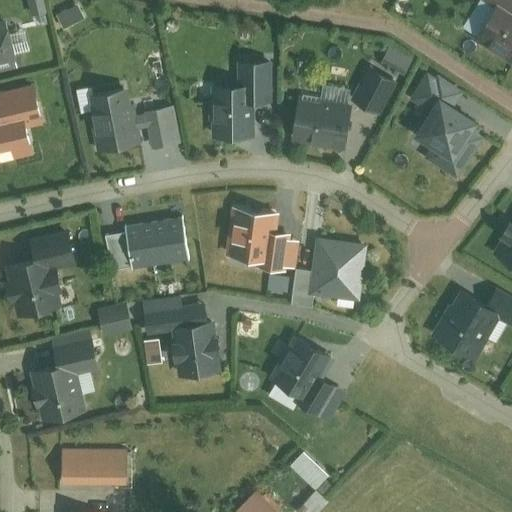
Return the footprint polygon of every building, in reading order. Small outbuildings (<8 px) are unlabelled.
[(469,39),(511,62),(511,15),(507,13),(511,3),(511,0),(473,0),(474,1),(487,8),(469,39)] [(10,17),(0,19),(0,73),(22,68),(10,17)] [(450,105),(463,86),(432,64),(411,95),(431,108),(415,131),(434,144),(427,156),(443,167),(458,146),(468,152),(479,136),(470,130),(475,122),(450,105)] [(251,133),(252,82),(212,82),(211,132),(251,133)] [(133,83),(84,93),(95,151),(113,147),(144,141),(133,83)] [(32,94),(0,101),(0,153),(44,142),(32,94)] [(342,145),(348,101),(301,94),(295,139),(342,145)] [(283,211),(233,205),(227,250),(278,256),(283,211)] [(511,224),(492,254),(511,267),(511,224)] [(10,266),(24,314),(65,303),(62,292),(69,290),(63,266),(83,260),(75,231),(33,243),(37,258),(10,266)] [(366,246),(315,239),(310,284),(360,290),(366,246)] [(461,283),(428,334),(465,358),(498,307),(461,283)] [(197,326),(192,299),(142,308),(146,336),(169,332),(176,378),(222,370),(215,323),(197,326)] [(331,354),(294,335),(273,376),(309,395),(331,354)] [(34,371),(47,422),(91,412),(87,396),(92,394),(87,374),(105,369),(97,337),(56,347),(61,364),(34,371)] [(189,511),(185,449),(130,453),(134,503),(150,502),(150,511),(189,511)]
